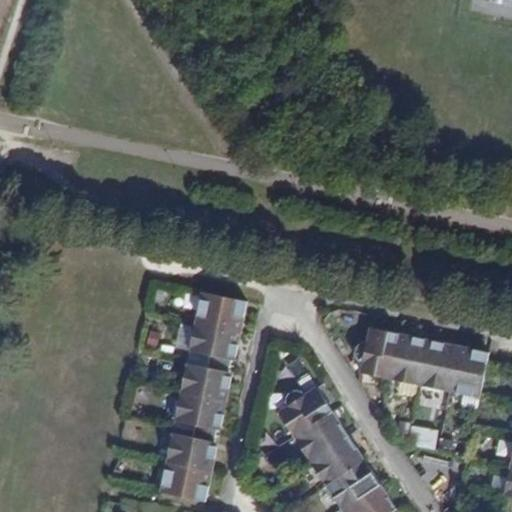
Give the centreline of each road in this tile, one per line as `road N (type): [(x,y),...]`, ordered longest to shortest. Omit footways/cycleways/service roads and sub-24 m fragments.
road 1 (residential): [(296,300),(433,511)]
road 2 (residential): [(296,300),(273,294),(239,463),(266,511)]
